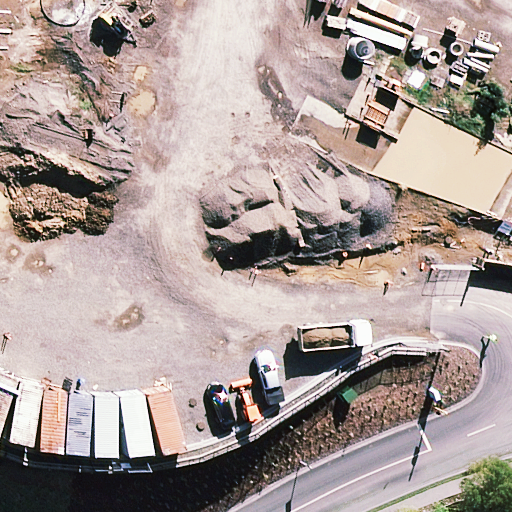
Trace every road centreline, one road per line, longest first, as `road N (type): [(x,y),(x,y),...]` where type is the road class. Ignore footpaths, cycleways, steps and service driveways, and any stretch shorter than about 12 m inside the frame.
road 1 (unknown): [(237,206),(511,332)]
road 2 (residential): [(297,511),(511,418)]
